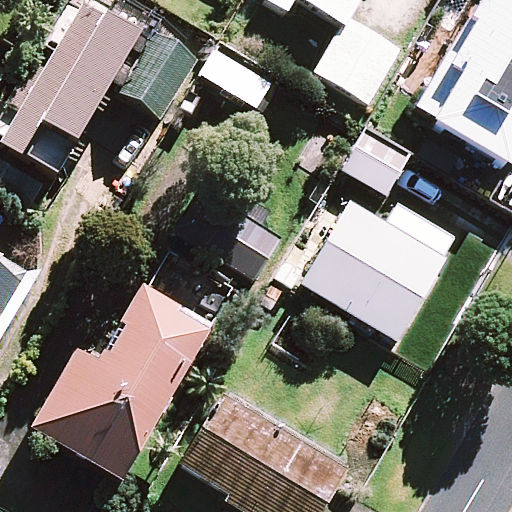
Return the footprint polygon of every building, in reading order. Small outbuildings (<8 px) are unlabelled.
[(124,6),(114,0),(68,0),(67,3),(109,29),(124,6)] [(293,1),(336,26),(309,73),(369,108),(400,55),(344,23),(357,0),(263,0),(261,4),(284,18),(293,1)] [(511,0),(481,0),(412,114),(430,125),(428,128),(501,172),(511,153),(511,0)] [(63,3),(0,109),(0,152),(50,182),(132,44),(63,3)] [(199,65),(149,34),(110,96),(160,127),(199,65)] [(272,78),(219,47),(199,80),(252,112),(272,78)] [(401,161),(360,137),(340,171),(381,195),(401,161)] [(439,267),(345,212),(299,290),(393,345),(439,267)] [(274,245),(233,221),(211,257),(253,281),(274,245)] [(0,318),(23,282),(0,267),(0,318)] [(117,485),(201,338),(172,322),(176,316),(136,293),(95,364),(74,353),(28,434),(117,485)] [(181,466),(223,492),(223,503),(238,511),(319,511),(344,473),(224,398),(181,466)]
